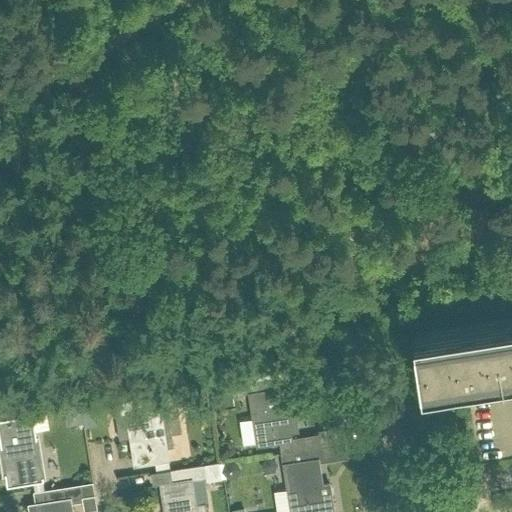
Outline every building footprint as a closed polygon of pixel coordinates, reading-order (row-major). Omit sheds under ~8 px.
[(511,322),(416,338),(422,379),(511,365),(511,322)] [(227,384),(227,383),(212,385),(212,386),(214,405),(235,403),(233,386),(227,387),(227,384)] [(257,443),(281,440),(283,452),(321,446),(319,434),(289,439),(288,432),(295,431),(292,411),(288,412),(284,387),(249,392),(257,443)] [(138,397),(119,400),(121,412),(127,411),(127,412),(130,411),(134,436),(131,436),(135,463),(168,458),(168,457),(165,457),(163,446),(173,444),(171,432),(179,420),(177,403),(174,403),(172,392),(138,397)] [(93,406),(82,408),(85,425),(96,424),(93,406)] [(81,407),(66,409),(67,421),(72,425),(84,423),(81,407)] [(33,413),(0,418),(0,439),(7,486),(44,480),(33,414),(33,413)] [(323,457),(321,446),(283,452),(292,511),(310,511),(327,509),(334,508),(330,482),(323,483),(319,458),(323,457)] [(219,477),(217,461),(171,469),(173,480),(162,482),(166,511),(207,511),(206,502),(196,504),(192,478),(207,475),(208,479),(219,477)] [(74,511),(72,497),(85,495),(83,483),(49,488),(50,500),(30,503),(31,511),(74,511)]
